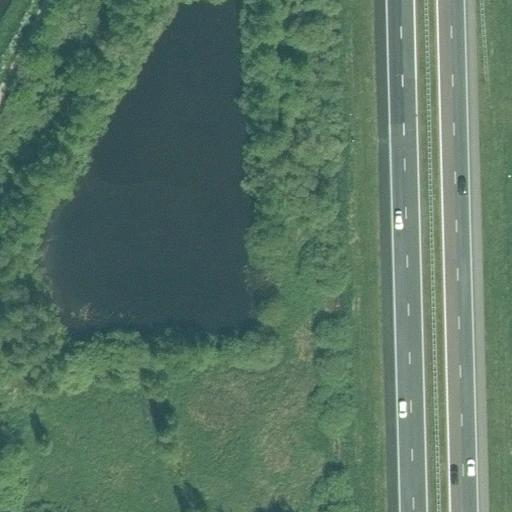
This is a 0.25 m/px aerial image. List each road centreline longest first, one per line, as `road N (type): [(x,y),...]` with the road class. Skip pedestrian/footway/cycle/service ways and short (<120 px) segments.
road 1 (motorway): [(399,0),(413,511)]
road 2 (motorway): [(464,511),(451,0)]
